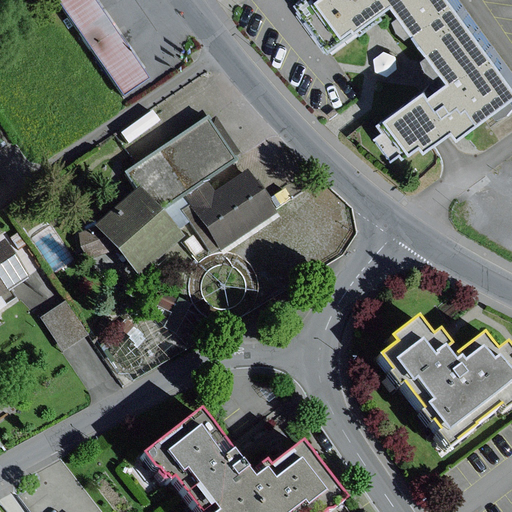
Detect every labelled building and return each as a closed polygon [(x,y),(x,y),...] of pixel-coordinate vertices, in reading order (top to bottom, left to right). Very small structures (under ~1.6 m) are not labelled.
[(103,15),(92,0),(55,0),(77,32),(103,15)] [(299,0),(332,44),(358,25),(360,28),(370,22),(396,2),(451,79),(435,90),(432,86),(382,121),(388,130),(380,136),(394,155),(401,150),(405,155),(426,140),(430,146),(438,140),(461,123),(467,131),(511,98),(511,67),(463,0),(299,0)] [(103,15),(77,32),(91,50),(115,34),(103,15)] [(115,34),(91,50),(122,97),(147,80),(115,34)] [(206,119),(125,175),(135,191),(155,220),(185,199),(208,183),(237,163),(206,119)] [(208,183),(185,199),(220,251),(273,215),(246,175),(217,195),(208,183)] [(93,229),(78,233),(83,261),(116,253),(135,276),(175,245),(155,220),(135,191),(93,229)] [(0,311),(6,308),(0,300),(29,280),(4,242),(0,244),(0,311)] [(87,336),(65,303),(39,320),(61,353),(87,336)] [(428,338),(415,320),(387,341),(390,348),(374,360),(393,386),(399,382),(421,412),(418,415),(445,452),(472,431),(471,429),(497,410),(500,415),(511,406),(511,404),(510,402),(511,400),(511,368),(508,364),(511,361),(511,357),(504,347),(493,354),(480,337),(448,361),(444,355),(450,350),(437,332),(428,338)] [(197,414),(138,458),(150,473),(155,475),(159,482),(162,482),(165,486),(169,482),(191,511),(332,511),(343,504),(298,446),(267,470),(262,463),(245,476),(197,414)]
